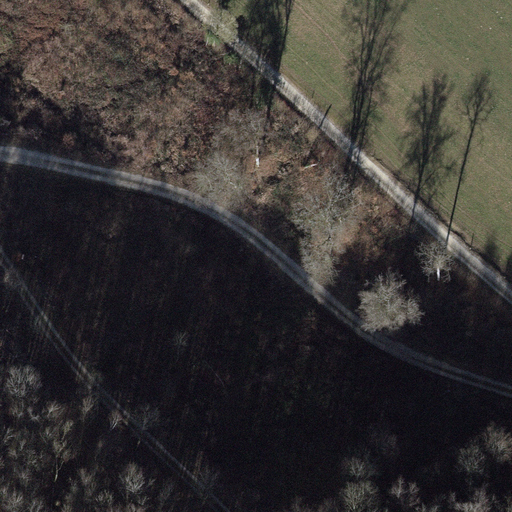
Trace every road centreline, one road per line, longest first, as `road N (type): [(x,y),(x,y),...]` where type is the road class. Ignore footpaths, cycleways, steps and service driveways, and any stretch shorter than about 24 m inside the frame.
road 1 (track): [(0,157),(176,191),(402,359),(511,395)]
road 2 (track): [(193,0),(511,291)]
road 3 (track): [(224,511),(70,366),(0,245)]
